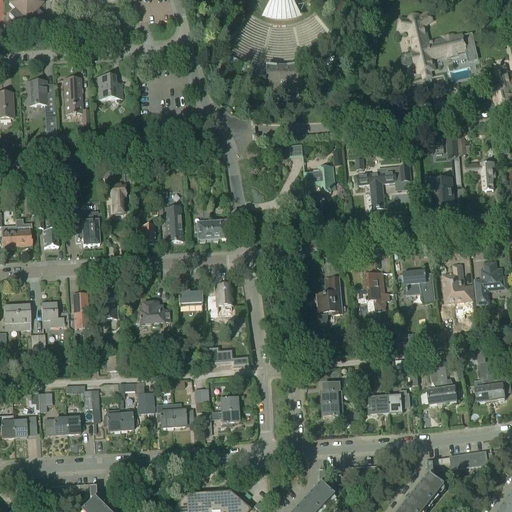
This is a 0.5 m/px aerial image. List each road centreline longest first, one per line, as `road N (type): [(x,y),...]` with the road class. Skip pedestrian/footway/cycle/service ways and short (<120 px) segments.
road 1 (residential): [(249,258),(511,233)]
road 2 (residential): [(261,372),(0,385)]
road 3 (residential): [(0,274),(249,258)]
road 4 (track): [(0,167),(34,152),(221,136)]
road 5 (residential): [(249,258),(231,163),(188,47)]
road 6 (residential): [(511,346),(294,371)]
road 7 (residential): [(0,65),(17,56),(188,47)]
road 8 (residential): [(96,465),(264,451)]
